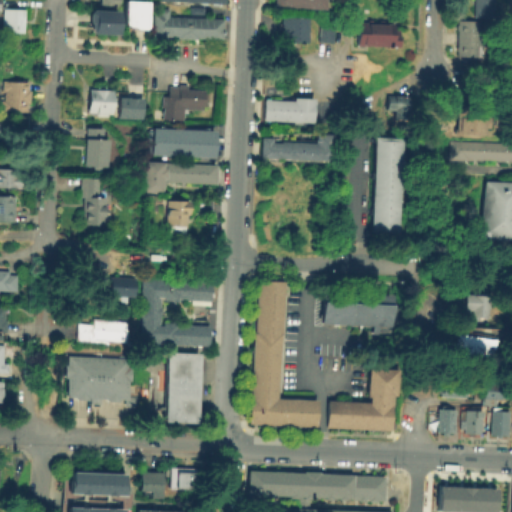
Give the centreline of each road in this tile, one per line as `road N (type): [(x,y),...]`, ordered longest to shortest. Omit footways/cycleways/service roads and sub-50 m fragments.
road 1 (residential): [(243,0),(227,446)]
road 2 (residential): [(42,334),(56,0)]
road 3 (residential): [(418,273),(231,258)]
road 4 (residential): [(239,74),(54,55)]
road 5 (residential): [(408,455),(227,446)]
